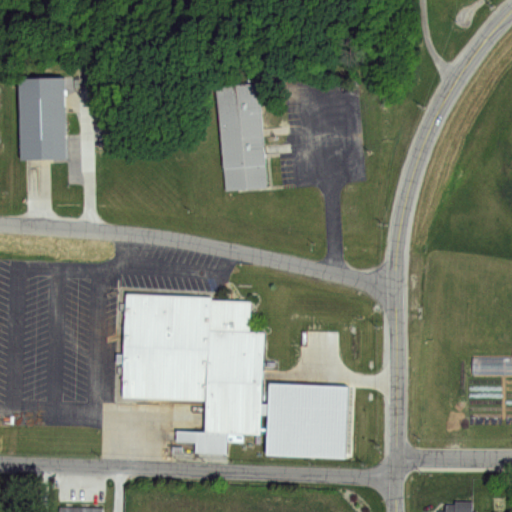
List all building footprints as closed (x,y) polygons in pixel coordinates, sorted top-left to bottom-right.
[(20,75),(65,74),(67,158),(23,159),(20,75)] [(219,83),(262,80),(270,179),(228,183),(219,83)] [(129,289),(217,293),(252,294),(251,323),(269,323),(264,431),(231,430),(230,449),(196,448),(197,436),(178,435),(179,427),(207,428),(209,394),(125,391),(129,289)] [(511,355),(464,355),(463,373),(511,373),(511,355)] [(456,501),(473,501),(473,511),(478,511),(440,511),(446,511),(446,504),(456,504),(456,501)]
